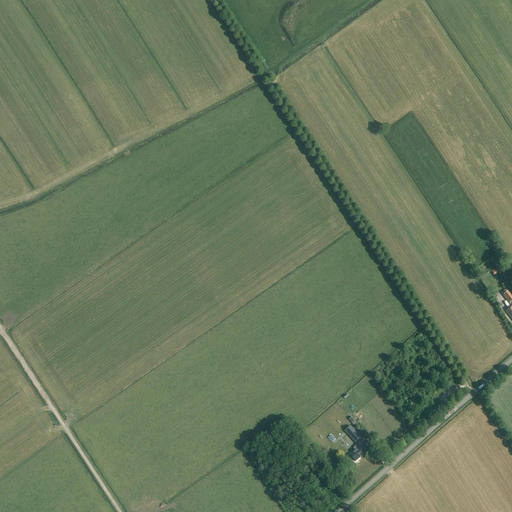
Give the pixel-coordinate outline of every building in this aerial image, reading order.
[(509,303),(511,301),(511,296),(508,292),(503,295),(509,303)] [(357,423),(352,417),(348,420),(353,426),(357,423)] [(347,434),(355,443),(361,438),(353,429),(347,434)] [(355,461),(365,452),(359,446),(349,455),(355,461)] [(335,466),(329,458),(324,462),(330,470),(335,466)] [(143,511),(145,511),(157,506),(154,500),(141,507),(143,511)]
